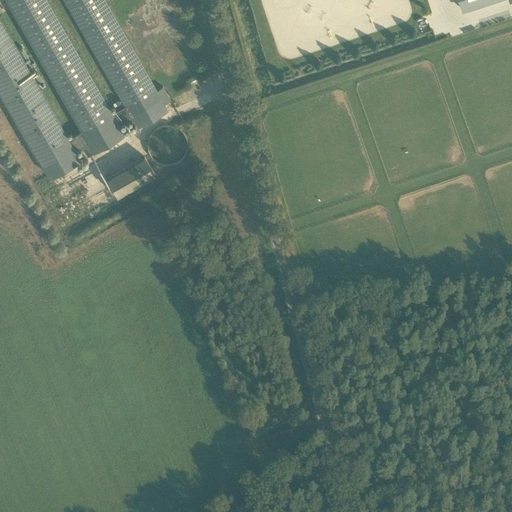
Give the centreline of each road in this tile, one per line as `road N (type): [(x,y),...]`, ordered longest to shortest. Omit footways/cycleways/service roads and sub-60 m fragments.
road 1 (tertiary): [(350,511),(208,0)]
road 2 (track): [(511,18),(238,111)]
road 3 (track): [(511,271),(292,301)]
road 4 (track): [(241,511),(327,426)]
